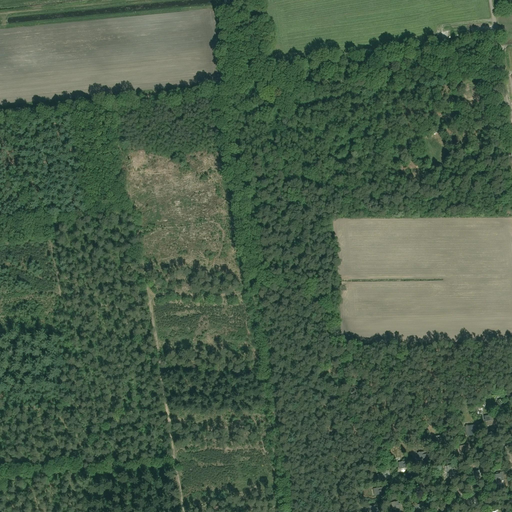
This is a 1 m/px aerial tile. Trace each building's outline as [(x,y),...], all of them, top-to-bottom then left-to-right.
[(485,422),(486,426),(496,424),(495,417),(490,418),(490,416),(484,417),(485,422)] [(474,425),(465,426),(467,436),(475,435),(474,425)] [(435,443),(444,442),(445,442),(445,438),(443,438),(443,435),(434,437),(435,443)] [(405,469),(405,468),(408,468),(407,461),(398,463),(399,469),(400,469),(400,470),(401,471),(402,472),(404,472),(405,471),(405,469)] [(456,468),(447,470),(448,476),(457,475),(456,468)] [(482,477),(481,470),(472,472),(473,479),(482,477)] [(497,481),(504,480),(503,472),(496,473),(496,475),(493,475),(494,485),(497,484),(497,481)] [(401,511),(401,508),(400,501),(391,503),(392,509),(398,509),(398,511),(401,511)]
